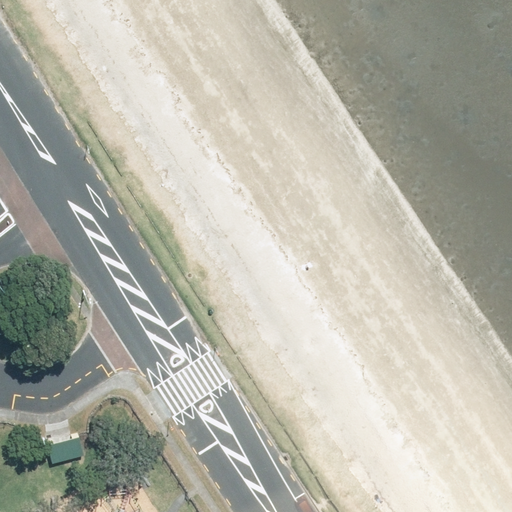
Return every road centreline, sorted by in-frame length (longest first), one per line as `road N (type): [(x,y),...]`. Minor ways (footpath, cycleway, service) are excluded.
road 1 (residential): [(144,323),(267,511)]
road 2 (residential): [(144,323),(55,385),(0,386)]
road 3 (residential): [(61,191),(144,323)]
